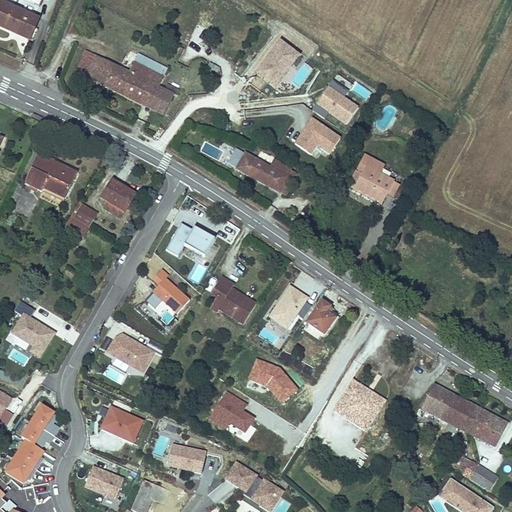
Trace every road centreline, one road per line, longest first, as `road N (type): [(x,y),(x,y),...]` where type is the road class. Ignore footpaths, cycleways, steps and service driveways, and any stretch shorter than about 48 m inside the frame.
road 1 (secondary): [(184,174),(511,393)]
road 2 (residential): [(68,511),(60,482),(78,436),(68,376),(184,174)]
road 3 (secondary): [(0,82),(184,174)]
